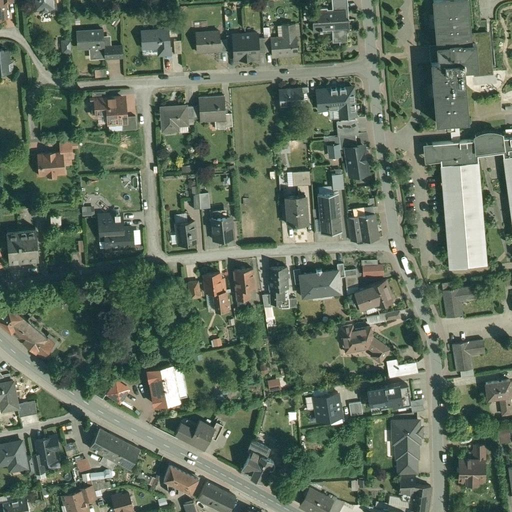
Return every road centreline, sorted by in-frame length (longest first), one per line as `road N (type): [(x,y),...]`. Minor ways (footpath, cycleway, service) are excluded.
road 1 (residential): [(436,511),(435,340),(393,244)]
road 2 (residential): [(393,244),(154,261)]
road 3 (residential): [(145,84),(372,68)]
road 4 (secondary): [(292,511),(98,408)]
road 5 (residential): [(393,244),(372,68)]
road 6 (residential): [(145,84),(154,261)]
road 7 (residential): [(0,36),(21,40),(60,84),(145,84)]
road 8 (residential): [(154,261),(0,291)]
road 9 (secondary): [(98,408),(0,335)]
